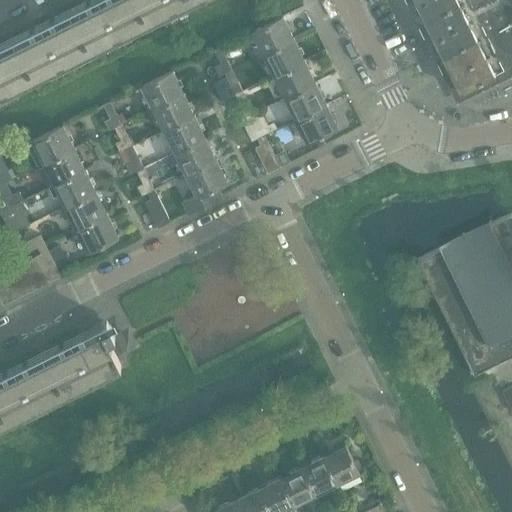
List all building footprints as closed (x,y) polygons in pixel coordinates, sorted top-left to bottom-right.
[(0,94),(164,14),(191,0),(101,0),(0,50),(0,94)] [(511,0),(415,0),(461,91),(511,65),(511,0)] [(294,37),(283,15),(252,30),(263,53),(294,37)] [(305,59),(294,37),(263,53),(257,57),(262,67),(269,64),(274,75),(305,59)] [(317,81),(305,59),(274,75),(285,97),(317,81)] [(232,70),(227,60),(215,67),(219,76),(232,70)] [(184,92),(173,69),(142,85),(153,107),(184,92)] [(328,103),(317,81),(285,97),(296,119),(328,103)] [(243,92),(242,90),(239,82),(226,88),(230,98),(243,92)] [(195,114),(184,92),(153,107),(164,129),(195,114)] [(254,113),(249,103),(236,109),(241,120),(247,117),(254,113)] [(339,126),(328,103),(296,119),(307,141),(339,126)] [(122,124),(118,114),(110,118),(105,121),(109,131),(122,124)] [(206,136),(195,114),(164,129),(175,152),(206,136)] [(75,146),(64,124),(27,142),(38,165),(75,146)] [(252,142),(257,139),(265,135),(260,126),(247,132),(252,142)] [(280,166),(268,140),(265,135),(257,139),(260,144),(255,147),(268,173),(280,166)] [(133,146),(129,136),(121,140),(115,143),(120,152),(133,146)] [(217,158),(206,136),(175,152),(186,174),(217,158)] [(86,168),(75,146),(38,165),(49,187),(86,168)] [(144,167),(140,158),(126,165),(131,174),(144,167)] [(217,186),(228,180),(217,158),(186,174),(196,194),(184,201),(189,212),(222,195),(217,186)] [(13,178),(17,176),(12,167),(0,172),(0,184),(13,178)] [(97,191),(86,168),(49,187),(60,208),(97,191)] [(156,189),(151,180),(138,187),(142,196),(147,193),(156,189)] [(159,195),(156,189),(147,193),(150,199),(159,195)] [(12,194),(6,197),(10,206),(16,203),(24,199),(19,191),(12,194)] [(108,213),(97,191),(60,208),(71,231),(108,213)] [(159,195),(150,199),(146,202),(158,227),(171,221),(159,195)] [(10,206),(0,211),(0,212),(11,233),(21,227),(27,225),(16,203),(10,206)] [(119,235),(108,213),(71,231),(82,253),(119,235)] [(511,355),(511,213),(493,222),(490,217),(432,245),(435,251),(418,259),(419,261),(474,374),(511,355)] [(46,243),(41,234),(28,241),(32,250),(38,247),(46,243)] [(49,250),(46,243),(38,247),(41,254),(49,250)] [(62,275),(49,250),(41,254),(37,256),(50,281),(62,275)] [(50,281),(37,256),(25,262),(38,287),(50,281)] [(38,287),(25,262),(14,268),(27,293),(38,287)] [(27,293),(14,268),(2,274),(15,299),(27,293)] [(15,299),(2,274),(0,274),(0,298),(3,305),(15,299)] [(0,424),(121,364),(116,353),(125,349),(126,335),(115,335),(110,325),(0,380),(0,424)] [(511,386),(504,390),(502,391),(511,410),(511,386)] [(361,465),(357,457),(352,459),(344,443),(322,454),(337,484),(359,473),(357,468),(361,465)] [(337,484),(322,454),(301,465),(316,495),(337,484)] [(316,495),(301,465),(279,475),(294,505),(316,495)] [(281,511),(294,505),(279,475),(258,486),(271,511),(281,511)] [(271,511),(258,486),(236,497),(243,511),(271,511)] [(243,511),(236,497),(214,508),(215,511),(243,511)] [(383,511),(379,503),(361,511),(383,511)]
